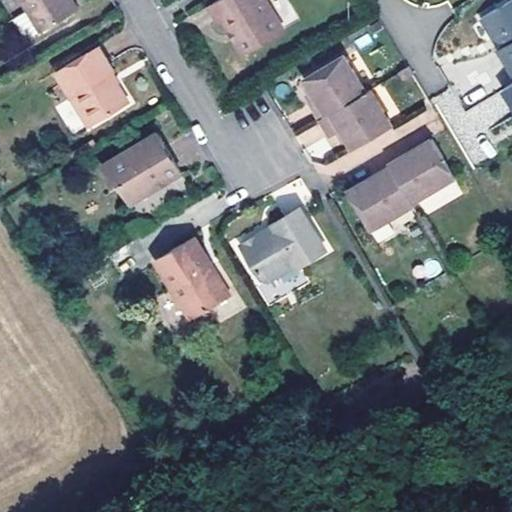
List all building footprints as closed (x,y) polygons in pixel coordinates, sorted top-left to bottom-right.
[(25,0),(43,31),(75,13),(67,0),(25,0)] [(67,0),(75,13),(82,9),(76,0),(67,0)] [(268,0),(220,0),(212,5),(220,19),(226,16),(247,52),(286,29),(268,0)] [(511,0),(481,18),(494,41),(496,39),(501,48),(499,49),(497,50),(511,77),(511,0)] [(24,13),(15,19),(27,39),(37,33),(24,13)] [(114,86),(108,75),(116,70),(102,44),(59,70),(74,95),(91,123),(130,100),(120,83),(114,86)] [(348,143),(351,149),(391,126),(369,90),(364,94),(343,58),(306,80),(310,86),(318,99),(311,103),(309,105),(329,139),(334,135),(341,131),(348,143)] [(114,86),(120,83),(126,79),(118,68),(116,70),(108,75),(114,86)] [(310,86),(304,90),(311,103),(318,99),(310,86)] [(511,97),(507,89),(501,92),(511,110),(511,97)] [(341,131),(334,135),(341,147),(348,143),(341,131)] [(183,171),(159,132),(118,156),(128,174),(141,196),(183,171)] [(405,153),(407,158),(430,143),(425,136),(403,149),(405,153)] [(369,180),(371,184),(349,198),(369,232),(413,206),(411,203),(452,177),(430,143),(407,158),(405,153),(388,164),(390,168),(369,180)] [(118,156),(105,163),(115,183),(120,180),(128,174),(118,156)] [(128,174),(120,180),(133,201),(141,196),(128,174)] [(369,180),(367,176),(344,190),(349,198),(371,184),(369,180)] [(300,266),(327,250),(301,207),(275,223),(278,227),(262,236),(259,232),(243,241),(263,276),(269,278),(297,261),(300,266)] [(198,235),(159,259),(191,315),(229,291),(198,235)] [(420,282),(441,270),(434,257),(412,270),(420,282)]
